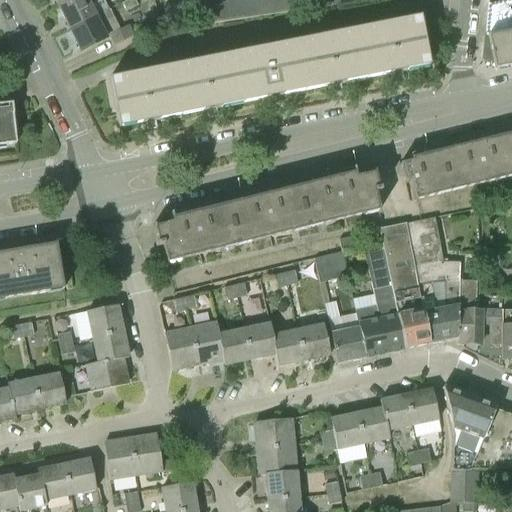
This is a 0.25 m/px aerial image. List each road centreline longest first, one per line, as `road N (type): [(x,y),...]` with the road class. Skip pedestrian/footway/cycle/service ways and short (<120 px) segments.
road 1 (tertiary): [(459,108),(412,107),(99,172)]
road 2 (tertiary): [(114,205),(416,132),(459,108)]
road 3 (residential): [(204,426),(447,367),(475,376)]
road 4 (residential): [(155,412),(114,205)]
road 5 (residential): [(99,172),(12,0)]
road 6 (residential): [(0,448),(155,412)]
